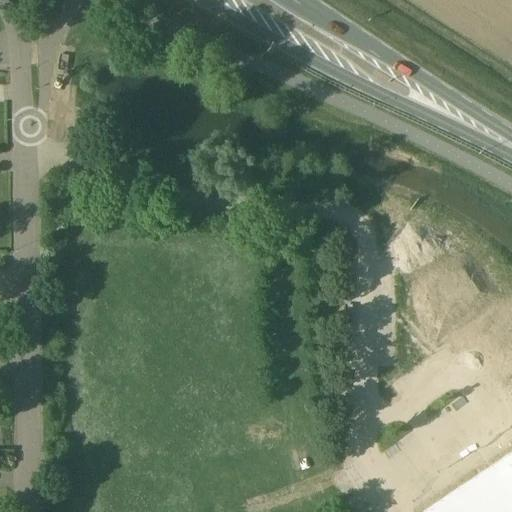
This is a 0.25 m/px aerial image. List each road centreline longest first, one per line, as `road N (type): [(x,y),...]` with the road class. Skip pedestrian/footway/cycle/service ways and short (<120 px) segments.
road 1 (residential): [(404,511),(368,449),(366,241),(351,216),(197,203),(67,155),(24,154)]
road 2 (residential): [(24,154),(28,511)]
road 3 (secondary): [(202,0),(511,156)]
road 4 (secondary): [(511,137),(293,0)]
road 5 (residential): [(4,0),(19,49),(24,154)]
